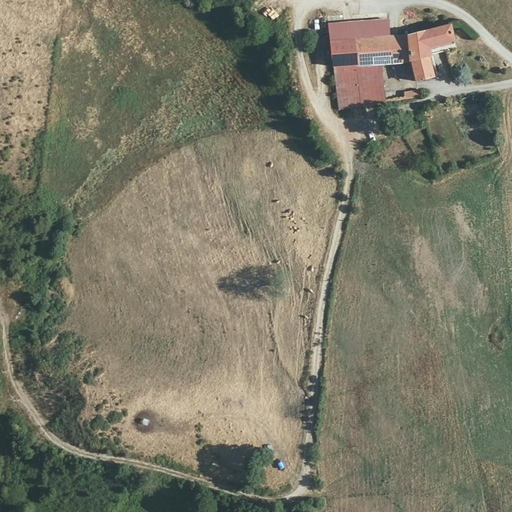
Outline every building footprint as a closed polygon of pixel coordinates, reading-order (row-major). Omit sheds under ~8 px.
[(451,31),(420,37),(425,50),(428,49),(429,54),(455,48),(451,31)] [(410,39),(355,42),(360,70),(376,70),(411,67),(419,90),(424,89),(440,85),(429,54),(428,49),(425,50),(420,37),(410,39)] [(360,70),(355,42),(331,43),(344,111),(367,109),(364,89),(360,70)] [(376,70),(360,70),(364,89),(379,89),(376,70)] [(364,89),(367,109),(386,109),(379,89),(364,89)] [(430,108),(427,100),(411,100),(413,108),(430,108)]
